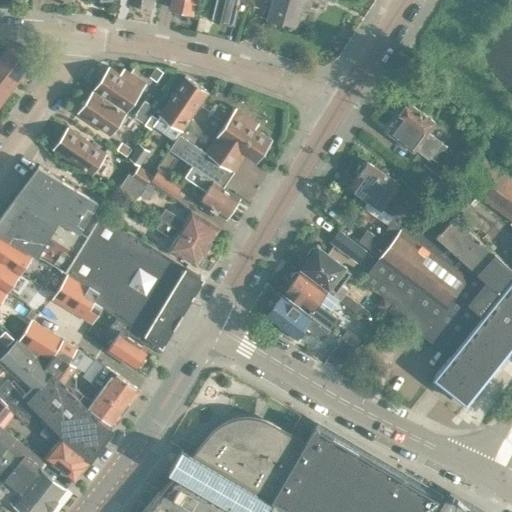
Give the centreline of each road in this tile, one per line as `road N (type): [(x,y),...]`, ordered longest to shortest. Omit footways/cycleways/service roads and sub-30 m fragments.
road 1 (tertiary): [(207,323),(469,469)]
road 2 (residential): [(88,39),(183,53),(336,104)]
road 3 (residential): [(207,323),(336,104)]
road 4 (tertiary): [(80,511),(143,430),(207,323)]
road 5 (residential): [(0,152),(88,39)]
road 6 (residential): [(336,104),(405,0)]
